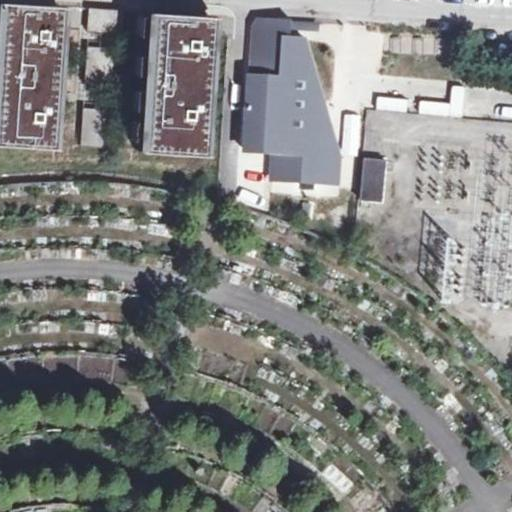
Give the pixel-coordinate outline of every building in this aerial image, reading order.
[(58,4),(0,0),(0,142),(49,146),(58,4)] [(122,10),(87,8),(87,32),(121,34),(122,10)] [(209,16),(146,11),(138,150),(199,155),(209,16)] [(301,22),(255,19),(251,27),(241,155),(269,155),(269,182),(339,186),(340,155),(301,22)] [(115,49),(86,46),(83,84),(113,87),(115,49)] [(104,109),(81,108),(80,146),(102,147),(104,109)] [(362,200),(383,201),(387,155),(365,153),(362,200)]
